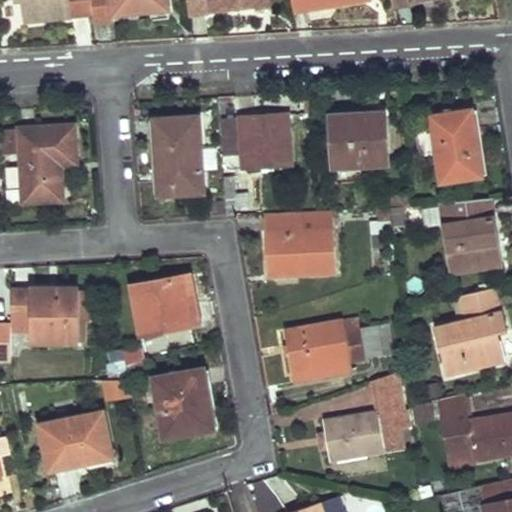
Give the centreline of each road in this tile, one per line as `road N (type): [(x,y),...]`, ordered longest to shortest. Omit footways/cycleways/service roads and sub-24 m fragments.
road 1 (residential): [(64,511),(257,450),(219,234)]
road 2 (residential): [(511,41),(111,60)]
road 3 (residential): [(111,60),(124,242)]
road 4 (residential): [(124,242),(0,248)]
